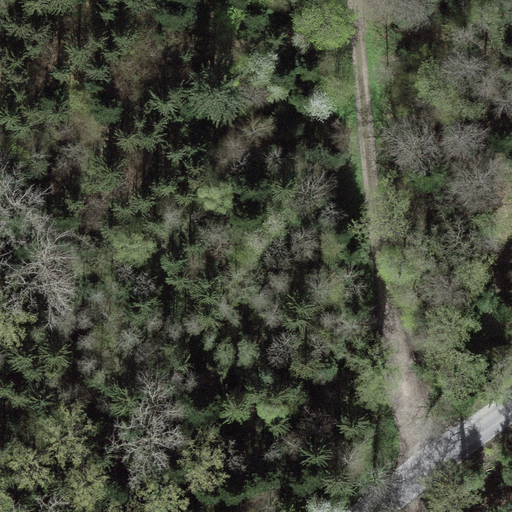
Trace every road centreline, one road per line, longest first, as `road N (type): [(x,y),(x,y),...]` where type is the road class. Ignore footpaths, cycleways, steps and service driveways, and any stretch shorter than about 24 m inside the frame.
road 1 (track): [(354,0),(372,192),(416,478),(411,511)]
road 2 (tertiary): [(372,511),(511,407)]
